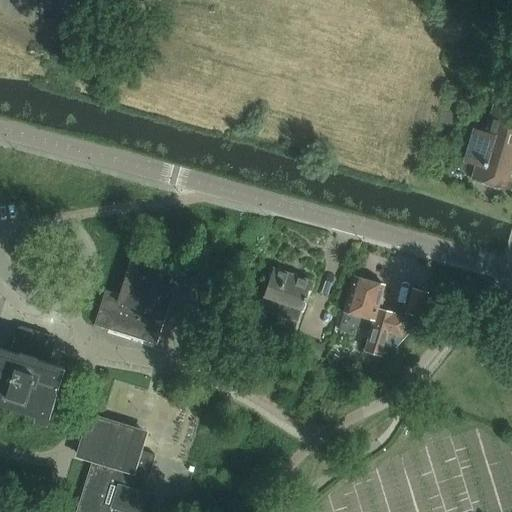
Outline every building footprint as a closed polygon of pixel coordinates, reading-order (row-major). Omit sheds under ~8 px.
[(435,0),(433,7),(470,21),(477,0),(435,0)] [(509,191),(511,180),(511,111),(495,107),(486,134),(475,130),(469,147),(481,151),(476,167),(472,180),(509,191)] [(156,345),(174,290),(159,285),(168,253),(136,242),(120,294),(105,290),(98,310),(93,325),(108,330),(110,330),(140,340),(156,345)] [(291,338),(308,290),(310,283),(273,269),(253,325),(291,338)] [(377,309),(384,286),(368,281),(366,279),(360,277),(357,278),(354,277),(343,311),(376,321),(367,352),(380,356),(384,343),(391,345),(395,334),(401,335),(406,318),(393,314),(377,309)] [(428,295),(413,290),(406,313),(421,318),(428,295)] [(16,359),(0,353),(0,401),(48,417),(62,373),(35,364),(37,357),(41,359),(44,351),(52,354),(55,343),(52,336),(21,327),(14,330),(21,342),(16,359)] [(148,511),(154,496),(144,493),(155,455),(140,451),(145,432),(103,419),(91,415),(78,456),(92,460),(75,511),(148,511)]
